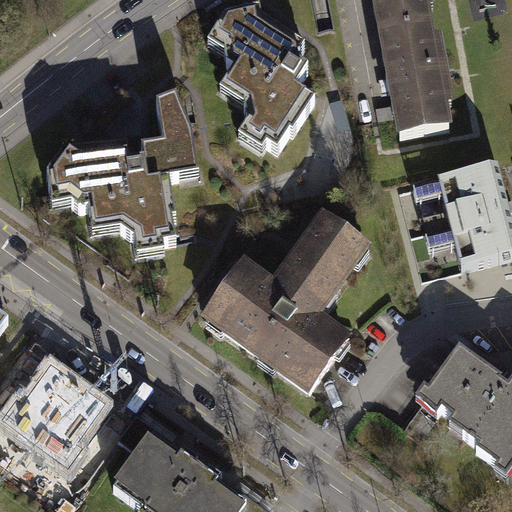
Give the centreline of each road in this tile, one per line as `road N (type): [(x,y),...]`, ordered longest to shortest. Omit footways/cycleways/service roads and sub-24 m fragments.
road 1 (primary): [(0,246),(312,472)]
road 2 (residential): [(312,472),(399,349),(454,319),(511,312)]
road 3 (tertiary): [(0,114),(164,0)]
